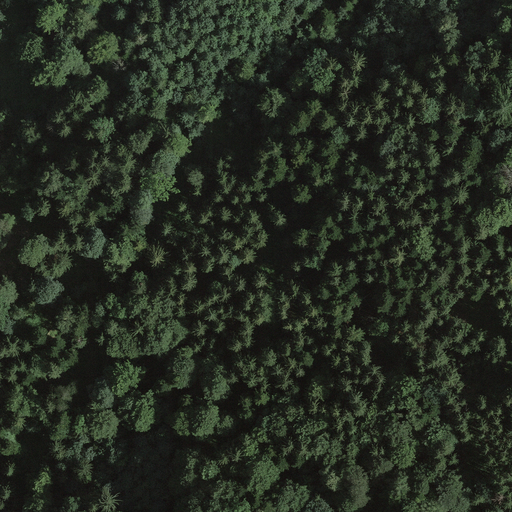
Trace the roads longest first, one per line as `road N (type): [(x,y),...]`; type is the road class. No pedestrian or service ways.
road 1 (track): [(0,456),(61,372),(100,286),(92,215),(101,184),(159,132),(270,0)]
road 2 (track): [(61,372),(219,280),(337,241),(484,159),(511,157)]
